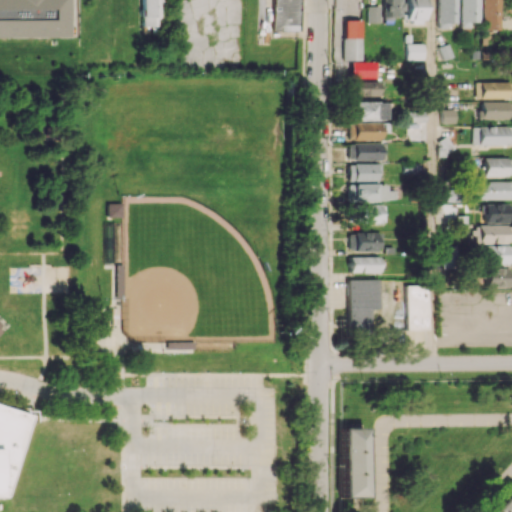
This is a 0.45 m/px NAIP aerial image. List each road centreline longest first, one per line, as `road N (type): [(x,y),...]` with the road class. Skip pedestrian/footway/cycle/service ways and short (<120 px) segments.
road 1 (residential): [(319,0),(321,511)]
road 2 (residential): [(511,362),(322,363)]
